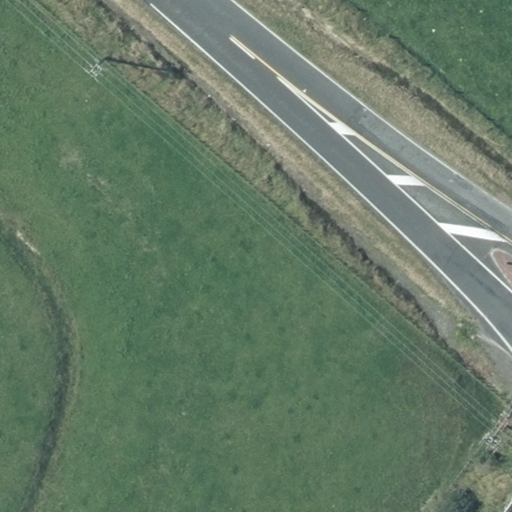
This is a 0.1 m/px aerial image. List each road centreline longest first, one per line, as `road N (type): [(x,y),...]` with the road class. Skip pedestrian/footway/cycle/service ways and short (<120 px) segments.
road 1 (residential): [(511,320),(308,102)]
road 2 (residential): [(308,102),(511,230)]
road 3 (residential): [(187,0),(308,102)]
